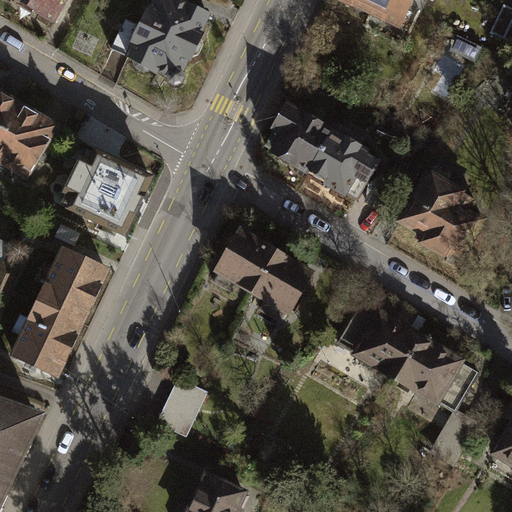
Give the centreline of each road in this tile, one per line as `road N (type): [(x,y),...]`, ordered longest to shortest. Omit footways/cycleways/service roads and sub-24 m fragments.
road 1 (secondary): [(44,511),(207,167)]
road 2 (residential): [(207,167),(511,346)]
road 3 (residential): [(0,44),(207,167)]
road 4 (secondary): [(207,167),(286,0)]
